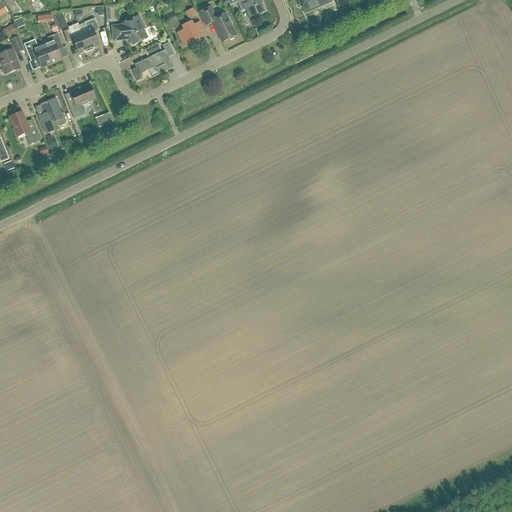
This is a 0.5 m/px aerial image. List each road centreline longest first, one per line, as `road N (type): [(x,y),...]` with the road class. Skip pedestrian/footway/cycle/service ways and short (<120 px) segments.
road 1 (unclassified): [(0,227),(458,0)]
road 2 (residential): [(0,103),(99,63),(113,67),(127,97),(157,94),(270,37),(283,26),(279,0)]
